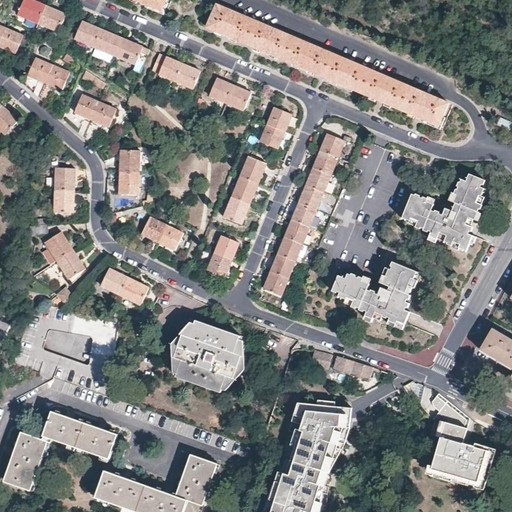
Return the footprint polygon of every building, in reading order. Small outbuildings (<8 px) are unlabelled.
[(39,23),(46,6),(36,2),(32,0),(25,0),(19,14),(39,23)] [(162,12),(167,0),(135,0),(144,4),(162,12)] [(439,126),(449,103),(435,97),(290,36),(258,22),(217,5),(216,7),(207,28),(225,35),(254,48),(285,61),(323,77),(379,100),(420,118),(439,126)] [(54,9),(46,6),(39,23),(60,32),(67,14),(54,9)] [(96,48),(103,30),(94,26),(83,21),(76,39),(96,48)] [(0,45),(0,62),(0,63),(7,49),(9,50),(16,53),(24,36),(7,29),(0,45)] [(114,35),(103,30),(96,48),(114,55),(116,56),(124,39),(114,35)] [(124,39),(116,56),(136,65),(143,47),(134,43),(124,39)] [(114,55),(96,48),(93,55),(111,63),(114,55)] [(160,74),(177,82),(184,65),(175,61),(167,57),(160,74)] [(39,80),(34,93),(39,98),(53,67),(36,59),(29,76),(34,78),(39,80)] [(184,65),(177,82),(194,89),(201,72),(193,68),(184,65)] [(53,67),(39,98),(45,103),(53,86),(57,88),(63,91),(70,74),(53,67)] [(85,71),(82,78),(95,83),(98,76),(85,71)] [(211,96),(228,103),(235,86),(228,83),(218,79),(211,96)] [(235,86),(228,103),(244,111),(252,94),(245,91),(235,86)] [(82,115),(93,119),(100,102),(82,95),(75,112),(82,115)] [(100,102),(93,119),(101,123),(110,127),(117,109),(100,102)] [(2,106),(0,108),(0,130),(6,136),(19,121),(11,114),(2,106)] [(275,107),(268,124),(285,132),(289,122),(293,115),(275,107)] [(497,125),(509,130),(511,126),(511,122),(500,118),(497,125)] [(84,120),(79,133),(85,138),(91,123),(84,120)] [(91,123),(85,138),(91,143),(98,126),(91,123)] [(285,132),(268,124),(261,141),(278,149),(282,141),(285,132)] [(322,150),(339,157),(345,141),(328,134),(325,142),(322,150)] [(120,172),(139,173),(140,150),(121,149),(121,158),(120,172)] [(332,174),(339,157),(322,150),(318,159),(315,167),(332,174)] [(241,177),(259,184),(268,163),(250,156),(241,177)] [(57,167),(56,190),(75,191),(76,179),(76,168),(57,167)] [(311,175),(307,184),(325,191),(332,174),(315,167),(311,175)] [(138,196),(139,173),(120,172),(120,186),(120,195),(138,196)] [(470,220),(475,210),(477,210),(479,206),(473,203),(477,196),(478,197),(481,189),(478,188),(479,184),(480,184),(483,179),(468,173),(463,182),(459,180),(458,184),(455,183),(454,186),(456,188),(455,191),(452,190),(451,194),(454,195),(451,202),(453,204),(449,212),(441,209),(438,216),(435,215),(436,213),(433,212),(431,211),(430,213),(427,211),(430,204),(424,201),(424,200),(421,199),(420,200),(416,198),(416,197),(412,195),(411,196),(408,195),(399,216),(407,220),(409,217),(416,220),(412,228),(418,230),(418,229),(422,230),(421,231),(425,233),(426,232),(429,233),(427,236),(434,239),(437,232),(444,236),(442,241),(445,242),(444,244),(448,245),(450,242),(456,245),(454,248),(461,251),(467,238),(464,236),(465,232),(467,233),(469,228),(462,225),(465,218),(470,220)] [(255,194),(259,184),(241,177),(233,197),(250,204),(255,194)] [(304,194),(300,202),(317,209),(325,191),(307,184),(304,194)] [(75,191),(56,190),(55,212),(75,213),(75,202),(75,191)] [(154,203),(154,193),(148,193),(147,200),(143,201),(144,206),(154,203)] [(246,214),(250,204),(233,197),(225,217),(242,224),(246,214)] [(317,209),(300,202),(297,211),(293,219),(310,226),(317,209)] [(160,243),(168,226),(151,218),(143,235),(155,240),(160,243)] [(303,243),(310,226),(293,219),(290,227),(286,236),(303,243)] [(37,225),(31,226),(29,236),(50,234),(48,225),(37,225)] [(184,234),(168,226),(160,243),(164,245),(176,251),(184,234)] [(58,261),(75,251),(70,243),(63,232),(46,243),(49,248),(58,261)] [(215,252),(233,260),(237,250),(239,244),(239,243),(222,236),(215,252)] [(283,243),(279,253),(296,260),(303,243),(286,236),(283,243)] [(58,261),(49,248),(44,252),(52,265),(58,261)] [(81,261),(75,251),(58,261),(70,280),(86,269),(81,261)] [(230,266),(233,260),(215,252),(208,269),(226,277),(230,266)] [(276,261),(272,271),(289,278),(296,260),(279,253),(276,261)] [(404,302),(405,299),(407,299),(409,296),(404,294),(411,277),(413,278),(415,272),(391,262),(389,267),(390,267),(389,271),(388,270),(382,284),(389,287),(387,291),(380,288),(378,294),(373,292),(374,290),(370,289),(369,290),(366,289),(368,283),(362,281),(363,278),(360,277),(359,279),(355,277),(356,275),(352,273),(351,275),(347,273),(345,277),(338,274),(331,289),(335,290),(336,287),(340,289),(338,294),(345,298),(347,295),(353,298),(349,305),(353,307),(354,305),(358,307),(358,308),(362,311),(363,309),(367,310),(365,315),(371,317),(374,310),(381,313),(380,315),(383,317),(384,314),(389,316),(388,318),(395,322),(397,319),(403,322),(408,311),(402,308),(403,305),(405,306),(407,303),(404,302)] [(122,296),(130,278),(118,272),(110,268),(102,286),(122,296)] [(289,278),(272,271),(268,280),(265,288),(282,295),(289,278)] [(141,283),(130,278),(122,296),(142,305),(151,287),(141,283)] [(74,296),(67,287),(58,295),(66,305),(74,296)] [(33,302),(14,363),(109,396),(119,319),(33,302)] [(246,369),(244,341),(240,340),(241,336),(230,332),(206,323),(197,320),(195,324),(194,324),(192,323),(184,332),(173,344),(174,371),(178,372),(176,376),(221,392),(223,388),(226,389),(246,369)] [(511,338),(493,327),(481,349),(511,367),(511,376),(509,381),(511,383),(511,338)] [(304,349),(293,350),(291,358),(300,360),(314,364),(318,351),(311,350),(304,349)] [(323,353),(318,351),(314,364),(327,368),(332,355),(323,353)] [(344,358),(338,356),(334,369),(369,379),(373,368),(358,363),(344,358)] [(296,377),(300,360),(291,358),(285,374),(296,377)] [(277,471),(264,511),(314,511),(322,488),(315,486),(325,455),(333,458),(340,432),(345,434),(352,411),(334,406),(335,402),(317,396),(314,405),(298,400),(289,429),(301,433),(288,474),(277,471)] [(441,438),(431,477),(483,493),(497,449),(479,443),(477,446),(467,443),(475,420),(437,396),(431,404),(440,413),(436,420),(431,436),(441,438)] [(74,413),(67,410),(65,416),(53,412),(45,436),(110,459),(118,435),(106,431),(108,424),(100,422),(98,428),(72,419),(74,413)] [(33,490),(49,442),(22,432),(17,448),(11,446),(9,452),(15,455),(6,480),(33,490)] [(203,505),(218,463),(193,454),(186,472),(181,470),(178,476),(184,478),(178,496),(173,494),(175,489),(168,486),(165,491),(131,479),(132,473),(125,471),(123,476),(106,470),(96,496),(141,511),(184,511),(188,500),(203,505)]
